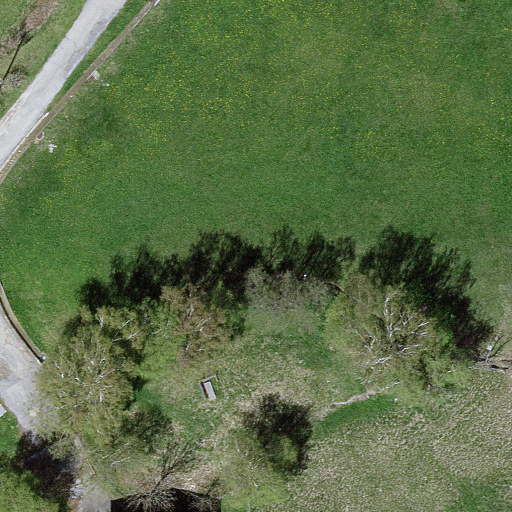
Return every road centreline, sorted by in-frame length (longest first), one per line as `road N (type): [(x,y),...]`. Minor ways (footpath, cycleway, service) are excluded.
road 1 (track): [(102,0),(0,139)]
road 2 (track): [(0,369),(84,492)]
